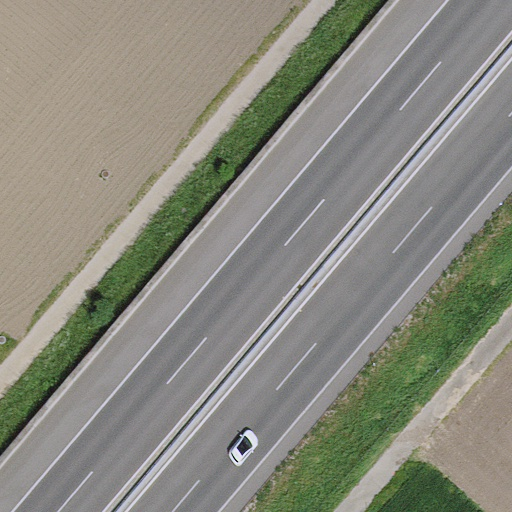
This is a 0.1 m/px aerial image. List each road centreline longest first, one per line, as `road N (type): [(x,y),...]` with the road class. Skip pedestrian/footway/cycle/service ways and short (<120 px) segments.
road 1 (motorway): [(492,0),(57,511)]
road 2 (motorway): [(172,511),(511,113)]
road 3 (track): [(0,387),(328,0)]
road 4 (track): [(511,340),(366,511)]
